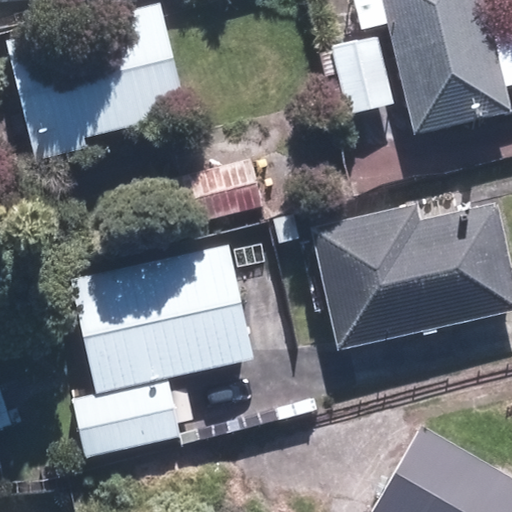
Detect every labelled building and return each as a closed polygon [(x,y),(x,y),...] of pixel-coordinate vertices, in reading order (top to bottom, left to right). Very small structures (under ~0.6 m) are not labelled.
[(511,92),(488,0),(393,0),(425,127),(511,105),(511,92)] [(163,1),(16,37),(44,151),(90,140),(88,133),(190,108),(163,1)] [(163,175),(172,225),(261,209),(252,159),(163,175)] [(320,228),(345,345),(511,309),(511,256),(500,201),(423,218),(421,206),(320,228)] [(80,279),(103,387),(258,355),(236,246),(80,279)] [(15,374),(0,378),(0,428),(27,421),(15,374)] [(83,397),(94,451),(185,433),(173,378),(83,397)] [(511,511),(511,476),(427,428),(378,511),(511,511)]
